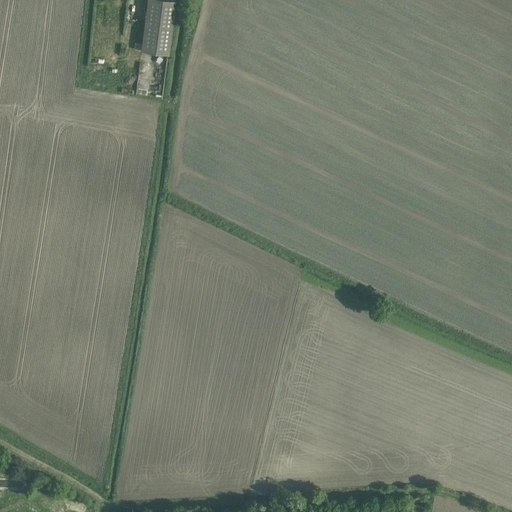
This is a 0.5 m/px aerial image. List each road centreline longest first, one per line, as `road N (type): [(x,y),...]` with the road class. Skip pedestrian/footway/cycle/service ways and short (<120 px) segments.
road 1 (track): [(485,511),(430,492),(137,509)]
road 2 (track): [(0,445),(108,505),(137,509)]
